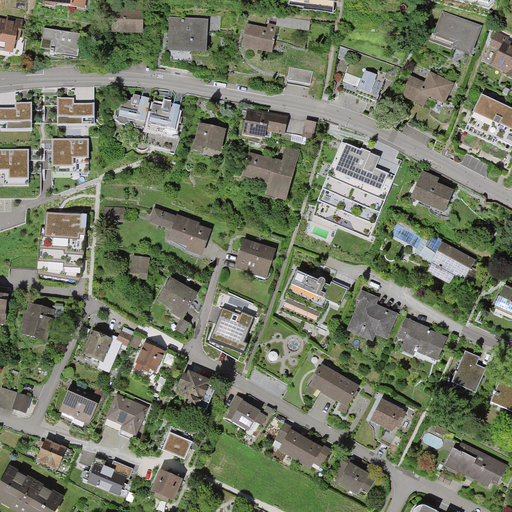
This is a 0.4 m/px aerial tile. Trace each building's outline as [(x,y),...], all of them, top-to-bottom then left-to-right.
[(45,0),(45,5),(86,9),(86,0),(45,0)] [(112,34),(144,35),(144,10),(112,9),(112,34)] [(454,49),(473,55),(483,23),(444,10),(436,37),(456,44),(454,49)] [(169,50),(208,52),(210,18),(172,15),(169,50)] [(0,53),(13,56),(17,35),(21,36),(24,21),(6,17),(5,21),(0,20),(0,53)] [(243,47),(272,53),(279,24),(268,22),(267,28),(248,24),(243,47)] [(41,53),(78,58),(82,35),(44,29),(41,53)] [(490,65),(511,75),(511,37),(496,30),(490,44),(498,48),(490,65)] [(343,87),(377,99),(387,73),(365,68),(362,78),(347,74),(343,87)] [(289,69),(286,83),(310,87),(313,73),(289,69)] [(429,98),(444,105),(454,83),(430,72),(426,81),(412,75),(402,97),(425,107),(429,98)] [(466,130),(511,152),(511,150),(511,108),(483,95),(466,130)] [(66,98),(56,98),(56,124),(93,123),(93,106),(72,106),(72,98),(66,98)] [(119,120),(145,125),(149,102),(123,98),(119,120)] [(15,109),(0,108),(0,130),(31,132),(32,102),(24,102),(15,101),(15,109)] [(150,124),(175,129),(179,106),(154,102),(150,124)] [(35,105),(35,121),(47,121),(47,105),(35,105)] [(285,136),(288,115),(249,109),(244,136),(267,139),(268,134),(285,136)] [(314,139),(317,122),(306,120),(303,137),(314,139)] [(220,154),(225,129),(200,123),(194,148),(220,154)] [(87,139),(52,140),(52,172),(71,172),(88,172),(87,139)] [(369,240),(401,166),(342,141),(311,215),(369,240)] [(266,195),(287,201),(301,148),(287,144),(283,161),(250,152),(243,177),(269,184),(266,195)] [(29,150),(0,149),(0,186),(8,186),(28,187),(29,150)] [(436,186),(438,179),(422,173),(411,203),(445,215),(454,192),(436,186)] [(105,218),(126,220),(127,206),(105,205),(105,218)] [(203,253),(212,230),(199,225),(200,222),(157,206),(151,222),(173,230),(169,241),(203,253)] [(76,286),(79,282),(82,270),(83,261),(84,239),(85,226),(86,216),(47,213),(46,231),(41,231),(37,282),(76,286)] [(464,283),(475,260),(431,239),(427,249),(439,255),(430,274),(451,284),(454,278),(464,283)] [(235,269),(266,279),(275,252),(244,242),(235,269)] [(140,274),(148,275),(150,258),(133,255),(130,275),(139,276),(140,274)] [(340,307),(347,290),(332,283),(330,287),(325,284),(325,282),(324,281),(323,280),(320,280),(319,281),(319,282),(298,273),(284,303),(320,321),(328,302),(340,307)] [(184,319),(198,295),(171,279),(155,305),(180,320),(175,328),(184,334),(191,323),(184,319)] [(511,318),(511,289),(505,287),(495,311),(511,318)] [(387,340),(397,314),(377,307),(380,299),(363,293),(348,333),(374,343),(377,336),(387,340)] [(21,334),(48,341),(51,328),(56,310),(29,303),(21,334)] [(254,318),(243,314),(242,317),(223,310),(208,345),(237,360),(242,362),(248,346),(244,344),(254,318)] [(437,362),(447,338),(429,330),(430,328),(406,318),(397,338),(404,341),(400,351),(414,357),(416,353),(437,362)] [(108,350),(112,340),(92,332),(82,355),(102,363),(108,350)] [(136,364),(156,373),(166,350),(146,342),(136,364)] [(479,358),(464,353),(452,385),(477,394),(486,370),(476,366),(479,358)] [(345,415),(361,386),(323,365),(308,392),(319,398),(321,394),(340,405),(337,410),(345,415)] [(189,401),(187,405),(197,409),(198,405),(206,408),(215,389),(208,386),(210,381),(188,372),(187,375),(184,373),(176,392),(178,393),(177,396),(189,401)] [(511,376),(504,373),(492,406),(511,413),(511,376)] [(90,423),(102,396),(73,384),(62,410),(90,423)] [(0,393),(0,404),(27,413),(32,397),(2,389),(0,393)] [(137,435),(148,407),(118,394),(108,418),(123,424),(121,428),(137,435)] [(252,434),(265,413),(242,398),(228,420),(252,434)] [(395,427),(398,429),(406,412),(382,400),(370,423),(392,434),(395,427)] [(280,453),(296,462),(308,440),(293,431),(298,424),(288,419),(276,440),(285,445),(280,453)] [(162,451),(185,461),(189,452),(193,443),(170,433),(162,451)] [(37,459),(60,469),(68,450),(45,440),(37,459)] [(308,440),(296,462),(311,471),(315,464),(321,467),(332,449),(325,445),(324,448),(308,440)] [(498,481),(506,465),(462,443),(458,451),(454,449),(446,465),(487,485),(490,477),(498,481)] [(109,488),(118,468),(95,458),(86,478),(109,488)] [(368,493),(376,479),(350,464),(352,462),(345,458),(335,475),(338,476),(336,480),(340,482),(339,484),(358,495),(361,489),(368,493)] [(0,503),(16,511),(55,511),(64,497),(10,467),(0,485),(0,503)] [(151,493),(173,502),(183,481),(161,471),(151,493)]
